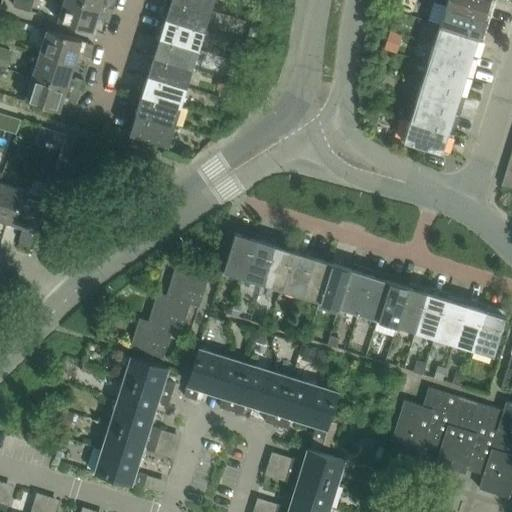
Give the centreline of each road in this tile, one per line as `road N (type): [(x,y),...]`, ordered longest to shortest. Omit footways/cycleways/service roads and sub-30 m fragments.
road 1 (tertiary): [(64,302),(124,245),(303,125)]
road 2 (residential): [(238,511),(263,439),(217,414),(198,415),(169,497)]
road 3 (residential): [(466,204),(371,172),(303,125)]
road 4 (residential): [(511,61),(466,204)]
road 5 (residential): [(141,511),(0,467)]
road 6 (tertiary): [(303,125),(332,94),(355,0)]
road 7 (tertiary): [(321,0),(303,125)]
